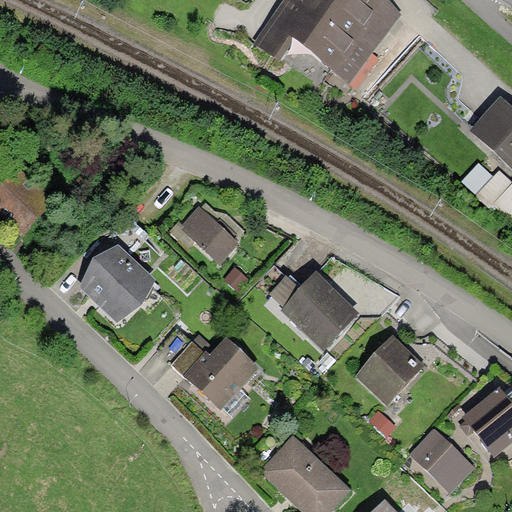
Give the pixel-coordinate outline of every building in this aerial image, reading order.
[(378,0),(291,0),(259,50),(324,92),(336,74),(357,88),(404,16),(378,0)] [(511,106),(505,100),(474,134),(511,169),(511,106)] [(7,156),(0,164),(0,214),(25,238),(58,203),(7,156)] [(511,184),(500,173),(478,196),(495,213),(498,209),(511,222),(511,184)] [(200,203),(180,224),(221,265),(242,244),(200,203)] [(94,257),(80,288),(116,323),(144,304),(157,280),(119,245),(94,257)] [(236,267),(224,279),(237,292),(249,279),(236,267)] [(323,351),(360,313),(318,271),(301,288),(284,308),(283,310),(323,351)] [(270,294),(284,308),(301,288),(288,275),(270,294)] [(212,353),(216,348),(199,334),(193,342),(205,353),(208,350),(212,353)] [(205,353),(184,377),(220,409),(261,365),(228,335),(216,348),(212,353),(208,350),(205,353)] [(395,336),(356,377),(387,407),(426,367),(395,336)] [(172,366),(184,377),(205,353),(193,342),(172,366)] [(511,402),(498,384),(458,415),(491,458),(511,441),(511,402)] [(377,412),(366,422),(382,439),(392,429),(377,412)] [(442,433),(415,459),(447,493),(475,468),(442,433)] [(290,435),(256,472),(301,511),(330,511),(351,490),(290,435)] [(397,511),(385,499),(372,511),(397,511)]
